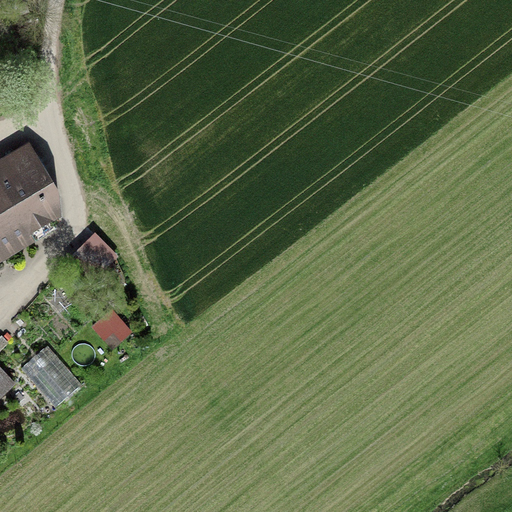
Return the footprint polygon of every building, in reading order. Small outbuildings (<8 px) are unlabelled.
[(19,16),(27,13),(24,3),(15,6),(19,16)] [(0,249),(57,215),(55,194),(28,149),(0,165),(0,249)] [(89,285),(109,258),(84,240),(64,267),(89,285)] [(79,386),(74,381),(44,347),(19,369),(53,408),(79,386)] [(0,393),(11,383),(0,371),(0,393)]
